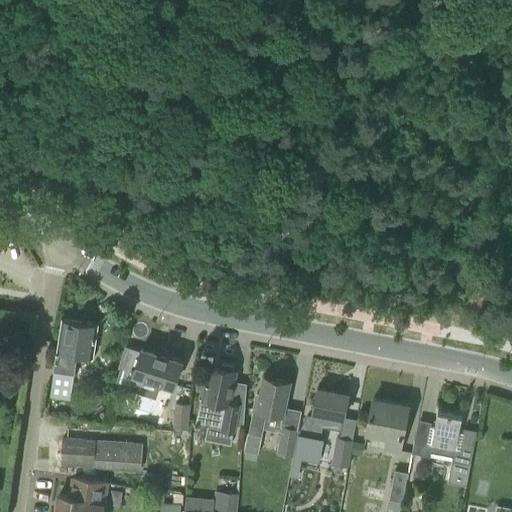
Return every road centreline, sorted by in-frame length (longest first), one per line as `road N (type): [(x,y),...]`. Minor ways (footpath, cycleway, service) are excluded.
road 1 (tertiary): [(511,377),(134,290),(58,246)]
road 2 (residential): [(20,511),(58,246)]
